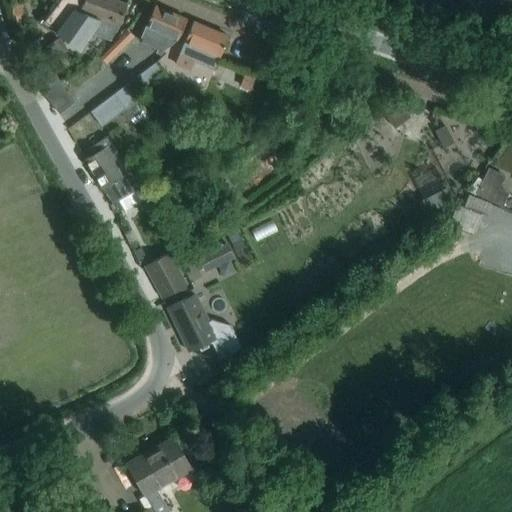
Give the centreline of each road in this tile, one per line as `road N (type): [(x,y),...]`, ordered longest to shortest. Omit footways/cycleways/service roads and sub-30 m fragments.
road 1 (unclassified): [(0,465),(147,405),(162,383),(164,356),(159,332),(0,50)]
road 2 (unknown): [(162,383),(217,411),(244,409),(456,243),(486,230),(511,234)]
road 3 (tertiary): [(511,87),(248,0)]
